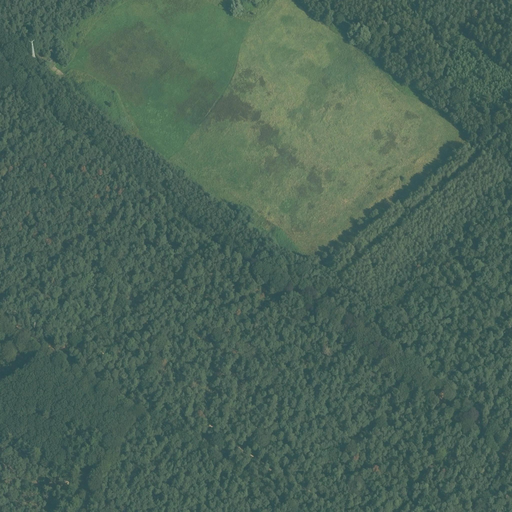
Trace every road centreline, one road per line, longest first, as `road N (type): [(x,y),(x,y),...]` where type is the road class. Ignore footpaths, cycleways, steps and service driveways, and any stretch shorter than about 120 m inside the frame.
road 1 (track): [(298,511),(0,319)]
road 2 (track): [(305,0),(511,141)]
road 3 (track): [(0,439),(115,511)]
